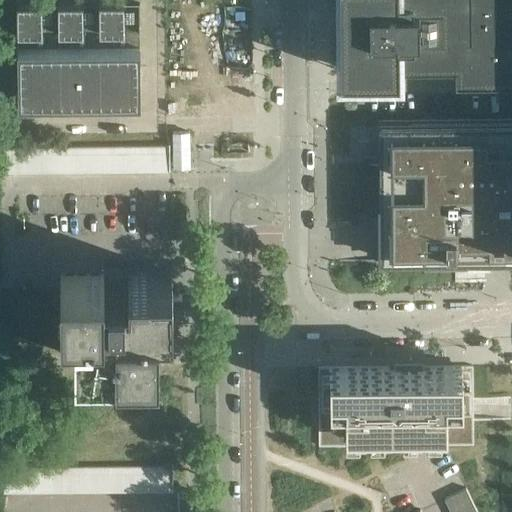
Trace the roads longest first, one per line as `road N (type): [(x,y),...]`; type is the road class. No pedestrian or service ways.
road 1 (unclassified): [(225,511),(228,182),(295,182)]
road 2 (unclassified): [(295,182),(293,284),(309,328),(511,328)]
road 3 (unclassified): [(295,182),(294,0)]
